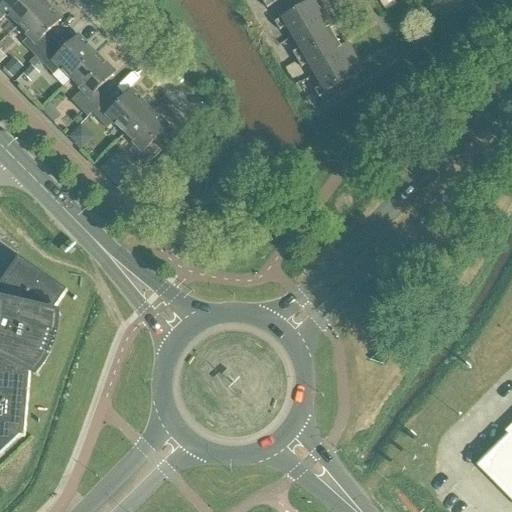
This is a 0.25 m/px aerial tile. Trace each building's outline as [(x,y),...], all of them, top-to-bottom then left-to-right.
[(18,27),(44,2),(41,0),(9,0),(8,1),(6,0),(0,0),(0,23),(7,16),(18,27)] [(266,0),(263,2),(268,10),(284,0),(266,0)] [(314,1),(276,24),(281,32),(288,28),(294,39),(331,17),(326,7),(319,11),(314,1)] [(57,43),(48,35),(62,21),(44,2),(18,27),(29,39),(23,45),(39,61),(57,43)] [(337,27),(331,17),(294,39),(300,50),(293,54),(298,62),(336,39),(331,30),(337,27)] [(72,81),(97,56),(79,38),(65,52),(57,43),(39,61),(54,77),(61,70),(72,81)] [(341,48),(336,39),(298,62),(302,69),(309,65),(316,77),(354,55),(348,45),(341,48)] [(359,64),(354,55),(316,77),(322,87),(315,91),(320,99),(326,96),(333,92),(339,88),(346,84),(358,77),(353,67),(359,64)] [(98,92),(116,75),(97,56),(72,81),(83,92),(72,103),(88,119),(92,115),(106,101),(98,92)] [(13,79),(24,69),(14,59),(4,70),(13,79)] [(350,91),(346,84),(339,88),(343,95),(350,91)] [(343,95),(339,88),(333,92),(337,99),(343,95)] [(151,110),(132,92),(118,106),(110,97),(106,101),(92,115),(108,131),(114,124),(125,135),(151,110)] [(337,99),(333,92),(326,96),(330,102),(337,99)] [(330,102),(326,96),(320,99),(324,106),(330,102)] [(155,143),(169,129),(151,110),(125,135),(136,147),(130,153),(145,168),(163,151),(155,143)] [(80,145),(88,136),(82,130),(74,139),(80,145)] [(126,193),(136,181),(127,173),(117,185),(126,193)] [(0,459),(21,438),(25,439),(31,375),(39,379),(44,376),(49,373),(54,369),(58,364),(61,358),(64,353),(65,347),(66,341),(66,334),(66,328),(64,322),(62,316),(52,315),(68,292),(20,259),(7,276),(3,273),(0,277),(0,308),(1,309),(1,330),(0,331),(0,459)] [(511,431),(479,464),(511,497),(511,431)]
